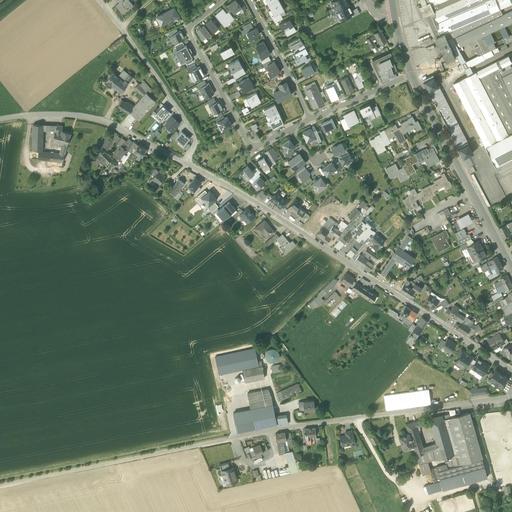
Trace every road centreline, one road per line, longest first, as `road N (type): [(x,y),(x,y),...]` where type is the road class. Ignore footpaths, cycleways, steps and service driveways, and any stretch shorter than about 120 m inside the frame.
road 1 (unclassified): [(511,395),(279,428),(0,486)]
road 2 (residential): [(511,372),(184,162)]
road 3 (residential): [(98,0),(200,141),(184,162)]
road 4 (residential): [(184,162),(96,117),(0,119)]
road 5 (residential): [(224,0),(187,29),(250,149)]
road 6 (residential): [(309,119),(247,0)]
